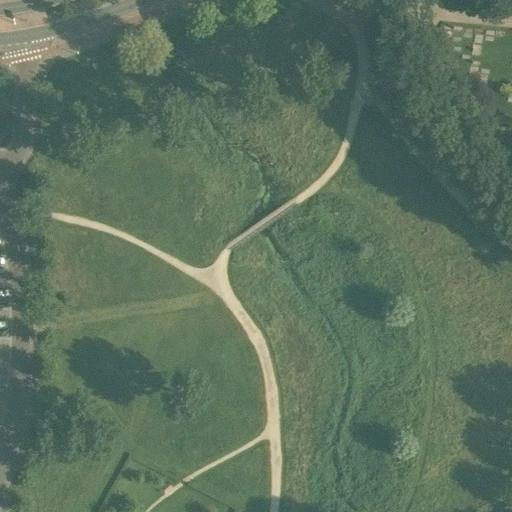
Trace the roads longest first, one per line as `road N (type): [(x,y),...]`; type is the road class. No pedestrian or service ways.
road 1 (residential): [(0,479),(21,359),(18,275),(0,182)]
road 2 (residential): [(0,171),(21,149),(20,37)]
road 3 (secondary): [(20,37),(138,0)]
